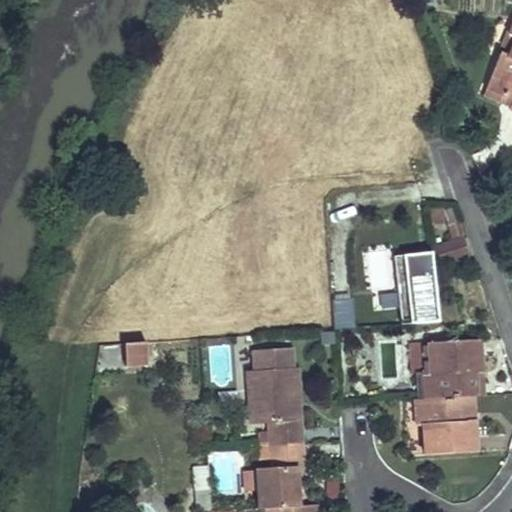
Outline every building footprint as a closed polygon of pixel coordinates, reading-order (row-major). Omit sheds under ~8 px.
[(452,26),(453,15),(444,13),(442,25),(452,26)] [(511,27),(510,33),(511,34),(511,44),(508,56),(507,55),(501,53),(487,86),(488,87),(504,94),(508,95),(510,89),(511,90),(511,105),(511,107),(511,27)] [(508,56),(511,44),(511,34),(510,33),(501,52),(501,53),(507,55),(508,56)] [(511,90),(510,89),(508,95),(504,94),(488,87),(485,92),(485,93),(511,103),(511,90)] [(323,197),(304,198),(306,227),(325,226),(323,197)] [(460,237),(439,245),(445,263),(466,255),(460,237)] [(430,253),(394,257),(401,323),(438,322),(430,253)] [(350,296),(331,298),(333,328),(352,326),(350,296)] [(485,371),(483,340),(430,343),(431,368),(431,372),(426,372),(427,399),(469,396),(471,396),(476,396),(479,396),(479,394),(476,372),(485,371)] [(431,368),(430,343),(414,344),(415,369),(416,369),(431,368)] [(151,366),(149,344),(127,345),(129,368),(151,366)] [(301,399),(300,369),(296,369),(295,349),(256,352),(257,371),(259,400),(250,401),(251,424),(270,423),(270,431),(260,432),(261,447),(303,444),(302,422),(295,422),(294,399),(301,399)] [(259,400),(257,371),(248,372),(250,401),(259,400)] [(486,393),(485,371),(476,372),(479,394),(479,396),(486,395),(486,393)] [(479,451),(476,420),(472,420),(470,420),(469,396),(427,399),(417,399),(419,429),(425,428),(427,455),(479,451)] [(302,422),(301,399),(294,399),(295,422),(302,422)] [(303,444),(261,447),(260,447),(261,460),(272,460),(304,458),(303,444)] [(306,486),(304,458),(272,460),(272,469),(298,467),(299,487),(306,486)] [(307,505),(306,486),(299,487),(298,467),(272,469),(258,470),(258,472),(259,490),(260,509),(307,505)] [(259,490),(258,472),(244,473),(245,490),(259,490)] [(198,511),(210,511),(213,511),(211,492),(198,493),(198,511)]
